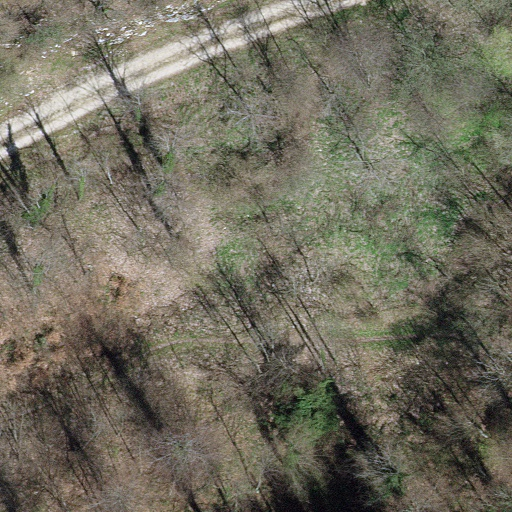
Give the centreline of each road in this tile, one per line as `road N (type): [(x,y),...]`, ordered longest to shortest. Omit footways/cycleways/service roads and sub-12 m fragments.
road 1 (track): [(511,466),(493,434),(511,389),(494,350),(448,312),(315,339),(204,343),(125,369),(0,427)]
road 2 (track): [(0,145),(188,44),(321,0)]
